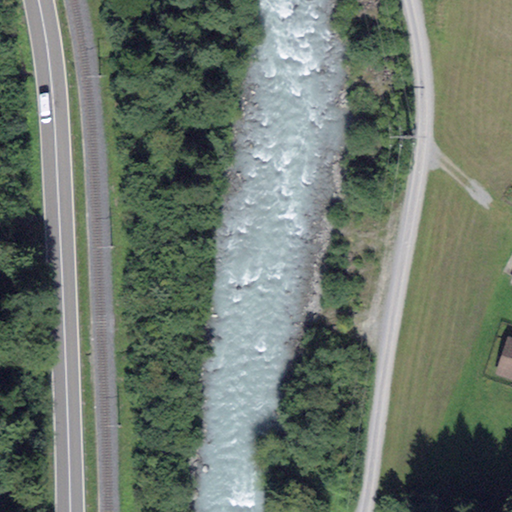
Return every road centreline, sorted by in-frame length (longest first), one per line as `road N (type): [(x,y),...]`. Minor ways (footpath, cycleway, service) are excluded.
road 1 (track): [(359,511),(422,159),(420,37),(410,0)]
road 2 (secondary): [(34,0),(49,97),(69,511)]
